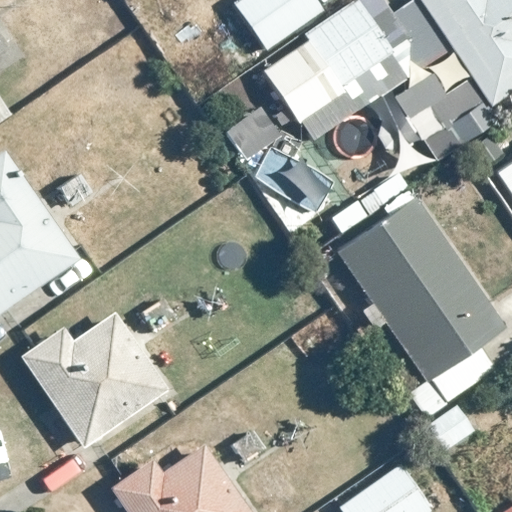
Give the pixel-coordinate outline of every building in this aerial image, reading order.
[(314,7),(308,0),(224,0),(223,1),(254,47),(314,7)] [(398,76),(425,58),(440,47),(407,0),(389,0),(385,3),(383,0),(346,0),(346,1),(248,67),(299,143),(398,76)] [(511,0),(423,0),(492,106),(511,93),(511,0)] [(0,315),(82,259),(7,150),(0,154),(0,315)] [(418,197),(339,250),(427,382),(507,329),(418,197)] [(65,326),(21,357),(83,449),(169,391),(117,313),(75,341),(65,326)] [(155,457),(110,488),(126,511),(251,511),(205,443),(164,470),(155,457)] [(416,511),(428,504),(395,459),(332,504),(337,511),(416,511)] [(511,511),(511,494),(481,511),(511,511)]
